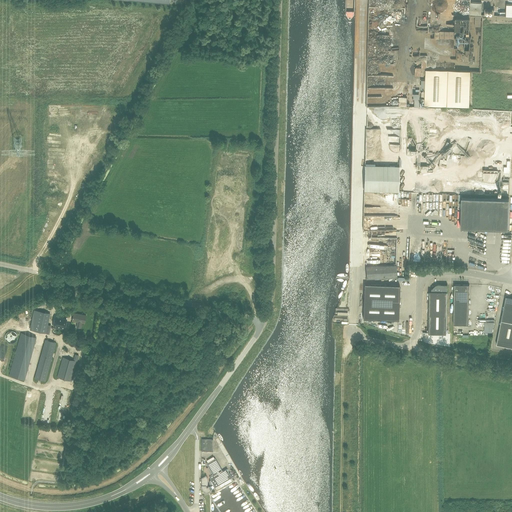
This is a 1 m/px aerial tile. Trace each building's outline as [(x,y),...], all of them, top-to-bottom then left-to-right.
[(426,70),(425,105),(469,107),(470,71),(426,70)] [(399,166),(374,166),(365,165),(365,167),(364,191),(398,192),(399,166)] [(508,229),(509,199),(462,197),(461,228),(508,229)] [(396,265),(381,266),(366,267),(366,279),(397,278),(396,265)] [(399,320),(400,286),(364,284),(363,319),(399,320)] [(428,334),(430,334),(446,334),(447,285),(436,284),(431,289),(431,291),(429,291),(428,334)] [(454,285),(453,325),(468,325),(469,285),(454,285)] [(511,297),(506,297),(496,345),(511,347),(511,297)] [(30,323),(35,324),(36,324),(34,331),(49,334),(51,326),(48,325),(50,314),(34,311),(33,318),(31,317),(30,323)] [(72,321),(78,322),(78,324),(78,327),(81,328),(82,323),(85,323),(86,315),(73,313),(72,321)] [(64,329),(66,319),(55,317),(53,327),(64,329)] [(45,382),(56,343),(45,340),(34,379),(45,382)] [(63,358),(57,378),(71,382),(78,356),(75,355),(73,361),(63,358)] [(213,451),(213,441),(213,439),(202,439),(202,451),(213,451)] [(215,487),(232,477),(227,469),(223,471),(215,458),(206,464),(212,474),(210,475),(210,479),(215,487)] [(201,478),(201,483),(202,483),(202,488),(205,493),(210,490),(207,485),(207,479),(205,476),(201,478)]
